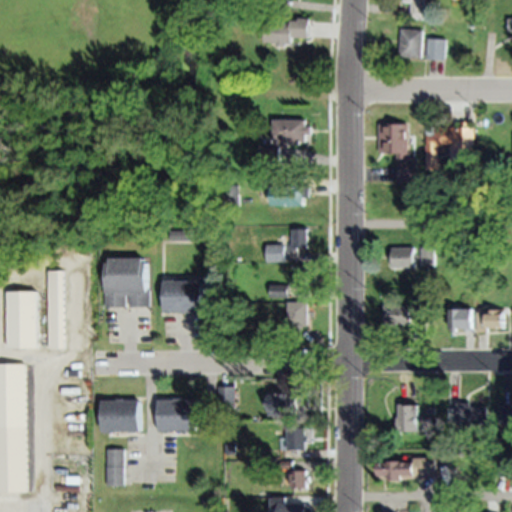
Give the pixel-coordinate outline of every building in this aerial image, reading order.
[(425,0),(425,5),(436,6),(435,20),(411,19),(412,3),(405,3),(405,0),(425,0)] [(291,45),(291,24),(266,24),(266,45),(291,45)] [(425,31),(423,57),(400,56),(402,29),(425,31)] [(446,39),(445,60),(427,59),(428,38),(446,39)] [(274,120),(307,120),(307,126),(312,126),(312,135),(306,135),(306,141),(301,141),(301,144),(279,144),(279,138),(274,138),(274,120)] [(417,158),(416,184),(396,184),(396,153),(380,153),(380,122),(408,122),(408,158),(417,158)] [(474,127),(474,177),(452,177),(452,147),(439,147),(439,166),(427,167),(426,127),(474,127)] [(261,145),(282,145),(281,166),(261,166),(261,145)] [(242,205),(225,207),(223,185),(241,183),(242,205)] [(275,186),(311,186),(311,198),(304,198),(304,206),(275,206),(275,186)] [(308,248),(295,249),(296,251),(289,252),(288,245),(293,245),(292,230),(307,229),(308,248)] [(172,231),(213,230),(213,240),(172,240),(172,231)] [(287,261),(268,263),(267,246),(285,245),(287,261)] [(434,247),(434,264),(421,264),(422,246),(434,247)] [(416,247),(417,265),(393,266),(393,248),(416,247)] [(111,258),(146,258),(147,262),(151,261),(152,306),(131,307),(131,297),(129,297),(129,306),(108,307),(108,291),(111,291),(111,258)] [(309,266),(308,285),(296,284),(296,288),(289,287),(290,265),(309,266)] [(67,271),(67,348),(52,348),(52,271),(67,271)] [(166,280),(203,279),(204,311),(167,312),(166,280)] [(271,285),(288,286),(287,297),(270,296),(271,285)] [(40,292),(41,349),(10,349),(10,292),(40,292)] [(308,302),(308,326),(289,326),(289,302),(308,302)] [(413,322),(384,322),(384,303),(413,303),(413,322)] [(474,306),(474,329),(465,329),(465,326),(451,326),(451,307),(474,306)] [(508,327),(489,327),(490,330),(479,329),(479,309),(508,309),(508,327)] [(281,327),(301,327),(301,337),(281,337),(281,327)] [(0,364),(29,365),(28,493),(0,493),(0,364)] [(235,385),(236,406),(219,407),(218,386),(235,385)] [(269,393),(291,392),(291,397),(304,396),(305,414),(271,417),(269,393)] [(160,400),(198,399),(198,431),(161,431),(160,400)] [(143,401),(143,431),(105,431),(105,400),(143,401)] [(419,403),(419,432),(398,432),(398,417),(401,417),(401,403),(419,403)] [(490,426),(461,428),(459,404),(474,403),(475,408),(488,407),(490,426)] [(511,425),(503,426),(503,403),(511,403),(511,425)] [(441,405),(439,417),(428,416),(429,404),(441,405)] [(306,449),(286,450),(285,429),(305,428),(306,449)] [(125,450),(126,485),(109,485),(108,450),(125,450)] [(439,458),(439,478),(407,477),(407,481),(383,480),(384,460),(405,461),(416,462),(417,458),(439,458)] [(294,461),(295,469),(281,470),(281,462),(294,461)] [(308,471),(308,488),(290,488),(289,471),(308,471)] [(278,511),(278,503),(307,503),(307,508),(312,508),(312,511),(278,511)]
